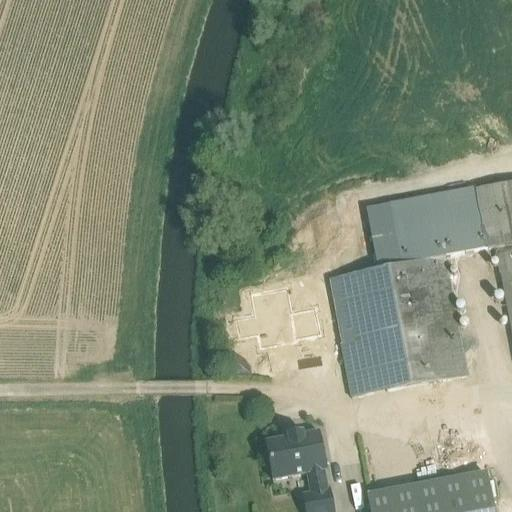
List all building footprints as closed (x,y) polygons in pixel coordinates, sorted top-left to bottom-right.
[(511,186),(502,188),(511,239),(511,247),(496,251),(511,335),(511,186)] [(402,269),(444,261),(496,251),(511,247),(511,239),(502,188),(391,209),(402,269)] [(402,269),(391,209),(366,213),(378,273),(402,269)] [(306,247),(291,250),(294,262),(295,262),(295,264),(309,261),(306,247)] [(309,261),(295,264),(295,262),(294,262),(292,262),(292,264),(280,267),(296,357),(327,351),(342,348),(330,283),(315,287),(310,261),(309,261)] [(378,273),(330,283),(342,348),(352,401),(467,380),(444,261),(402,269),(378,273)] [(327,474),(326,469),(319,435),(304,438),(303,435),(287,438),(287,441),(265,445),(273,484),(307,478),(324,474),(327,474)] [(328,494),(324,474),(307,478),(311,497),(328,494)] [(492,511),(486,478),(368,500),(370,511),(492,511)] [(305,511),(333,511),(330,494),(328,494),(311,497),(303,499),(305,511)]
